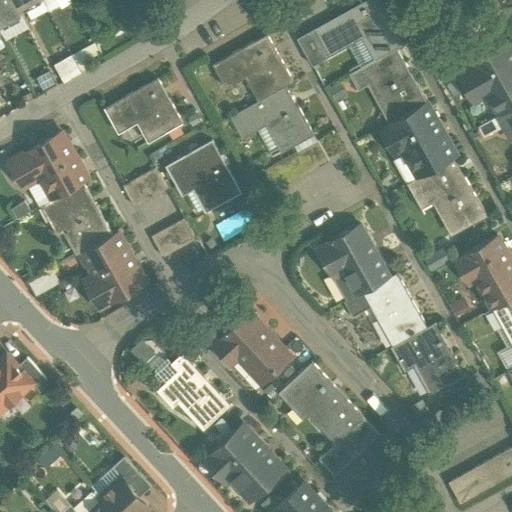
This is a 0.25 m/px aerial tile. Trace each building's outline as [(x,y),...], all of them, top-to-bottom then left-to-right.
[(0,0),(0,23),(21,12),(19,7),(18,7),(14,0),(0,0)] [(403,42),(378,0),(363,0),(315,27),(330,54),(367,34),(379,56),(396,46),(403,42)] [(266,32),(212,62),(226,86),(242,77),(242,76),(248,72),(262,97),(286,83),(293,79),(266,32)] [(54,61),(62,77),(103,56),(95,40),(54,61)] [(511,52),(507,43),(486,55),(486,57),(457,73),(470,96),(499,79),(511,102),(511,52)] [(426,100),(396,46),(379,56),(363,65),(393,119),(426,100)] [(158,76),(104,106),(116,128),(139,115),(151,137),(136,146),(137,147),(183,121),(158,76)] [(511,102),(499,79),(470,96),(472,101),(488,92),(500,112),(511,105),(511,102)] [(262,97),(230,114),(242,137),(271,120),(278,134),(276,135),(284,149),(313,132),(297,103),(296,104),(285,85),(287,84),(286,83),(262,97)] [(393,119),(386,123),(416,177),(453,156),(457,154),(426,100),(393,119)] [(511,105),(500,112),(495,115),(505,133),(511,130),(511,129),(511,105)] [(88,177),(62,130),(9,159),(21,180),(23,179),(22,178),(42,167),(57,194),(83,180),(88,177)] [(241,190),(212,139),(166,164),(180,190),(195,181),(209,208),(241,190)] [(317,139),(306,145),(317,166),(329,160),(317,139)] [(317,166),(306,145),(295,151),(307,172),(317,166)] [(295,151),(285,157),(297,178),(307,172),(295,151)] [(486,214),(453,156),(416,177),(407,182),(417,200),(433,191),(456,231),(486,214)] [(297,178),(285,157),(274,163),(286,184),(297,178)] [(286,184),(274,163),(263,169),(275,190),(286,184)] [(155,166),(144,172),(156,193),(167,187),(155,166)] [(144,172),(134,178),(145,199),(156,193),(144,172)] [(145,199),(134,178),(122,184),(134,205),(145,199)] [(112,232),(83,180),(57,194),(41,204),(50,220),(60,214),(81,250),(81,249),(112,232)] [(184,217),(173,223),(185,244),(196,237),(184,217)] [(185,244),(173,223),(162,229),(174,250),(185,244)] [(343,267),(375,250),(360,223),(317,247),(332,273),(343,267)] [(146,279),(118,229),(112,232),(81,249),(95,273),(95,274),(99,272),(113,296),(109,298),(110,300),(146,279)] [(174,250),(162,229),(151,235),(163,256),(174,250)] [(511,260),(496,233),(465,251),(494,306),(511,295),(511,260)] [(375,250),(343,267),(358,293),(389,275),(375,250)] [(427,325),(396,271),(389,275),(358,293),(345,300),(353,314),(374,302),(396,342),(427,325)] [(99,272),(95,274),(95,273),(84,279),(99,306),(110,300),(109,298),(113,296),(99,272)] [(511,295),(494,306),(492,307),(511,341),(511,295)] [(290,355),(249,311),(228,331),(213,344),(214,345),(231,363),(232,362),(229,359),(238,350),(264,378),(261,381),(262,382),(290,355)] [(218,320),(199,337),(210,349),(214,345),(213,344),(228,331),(218,320)] [(464,375),(434,321),(427,325),(396,342),(390,346),(404,370),(418,362),(433,389),(431,390),(432,392),(446,383),(447,385),(464,375)] [(142,338),(131,348),(144,362),(155,351),(142,338)] [(230,403),(182,352),(171,362),(178,369),(163,383),(157,389),(173,406),(178,401),(203,428),(230,403)] [(7,354),(0,360),(0,403),(6,398),(10,403),(22,392),(21,390),(31,381),(17,365),(7,354)] [(50,381),(27,356),(17,365),(31,381),(40,391),(50,381)] [(167,358),(155,369),(155,374),(163,383),(178,369),(171,362),(167,358)] [(363,416),(311,361),(278,392),(279,393),(280,392),(294,407),(304,397),(313,407),(310,410),(337,438),(334,442),(335,443),(336,442),(345,433),(354,425),(363,416)] [(379,434),(363,417),(363,416),(354,425),(370,443),(379,434)] [(284,468),(242,423),(208,454),(229,477),(233,472),(255,495),(284,468)] [(370,443),(354,425),(345,433),(361,451),(370,443)] [(361,451),(345,433),(336,442),(352,459),(361,451)] [(352,459),(336,442),(335,443),(327,450),(344,467),(352,459)] [(511,445),(511,446),(501,451),(511,470),(511,445)] [(344,467),(327,450),(318,459),(334,476),(344,467)] [(511,472),(511,470),(501,451),(491,457),(503,478),(511,472)] [(124,455),(112,466),(121,476),(122,477),(134,466),(124,455)] [(491,457),(480,463),(492,484),(503,478),(491,457)] [(492,484),(480,463),(470,469),(482,490),(492,484)] [(112,466),(91,485),(100,495),(121,476),(112,466)] [(470,469),(459,475),(471,496),(482,490),(470,469)] [(471,496),(459,475),(448,481),(460,502),(471,496)] [(122,477),(121,476),(100,495),(104,500),(105,499),(115,511),(141,511),(148,506),(122,477)] [(330,511),(302,481),(270,510),(271,511),(330,511)] [(104,500),(90,511),(115,511),(105,499),(104,500)] [(78,511),(70,503),(60,511),(78,511)]
